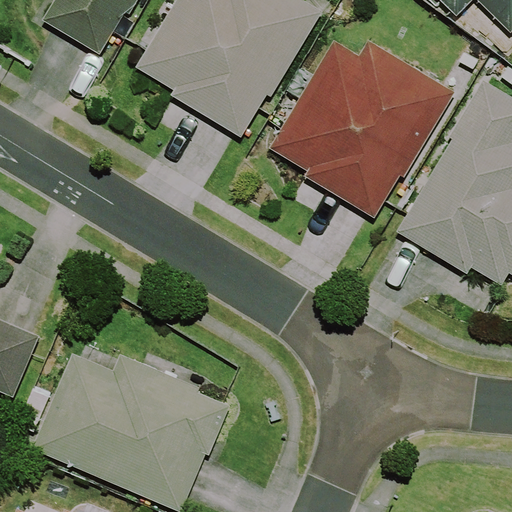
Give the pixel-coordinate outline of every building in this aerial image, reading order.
[(54,0),(42,20),(101,55),(126,12),(130,14),(138,0),(54,0)] [(177,0),(136,67),(174,90),(171,96),(242,138),(268,96),(271,98),(317,22),(307,16),(313,6),(302,0),(177,0)] [(511,0),(439,0),(457,17),(474,0),(476,0),(511,34),(511,33),(511,0)] [(269,148),(308,171),(304,177),(375,219),(401,176),(404,179),(457,92),(368,39),(359,55),(334,40),(269,148)] [(452,138),(396,232),(468,275),(472,268),(502,286),(510,274),(511,275),(511,96),(483,79),(449,136),(452,138)] [(0,392),(14,398),(40,336),(0,319),(0,392)] [(114,370),(74,352),(31,448),(177,511),(181,511),(207,455),(209,456),(231,406),(200,392),(201,389),(121,354),(114,370)]
